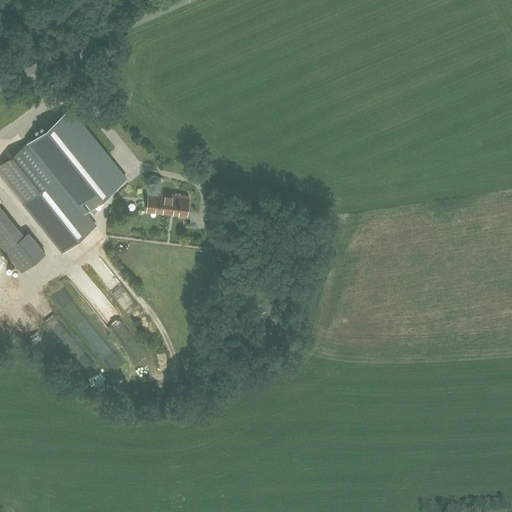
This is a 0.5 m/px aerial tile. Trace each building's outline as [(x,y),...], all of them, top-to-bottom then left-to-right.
[(126,177),(70,108),(0,163),(0,172),(63,251),(96,225),(84,210),(126,177)] [(187,212),(189,195),(149,191),(147,210),(178,213),(179,211),(187,212)] [(0,246),(5,252),(25,237),(0,206),(0,246)] [(240,231),(237,206),(225,208),(228,232),(240,231)] [(105,263),(98,269),(107,280),(115,273),(105,263)] [(98,307),(111,325),(120,319),(108,300),(98,307)] [(69,344),(75,340),(65,328),(59,332),(69,344)] [(112,364),(123,356),(120,351),(108,358),(112,364)]
